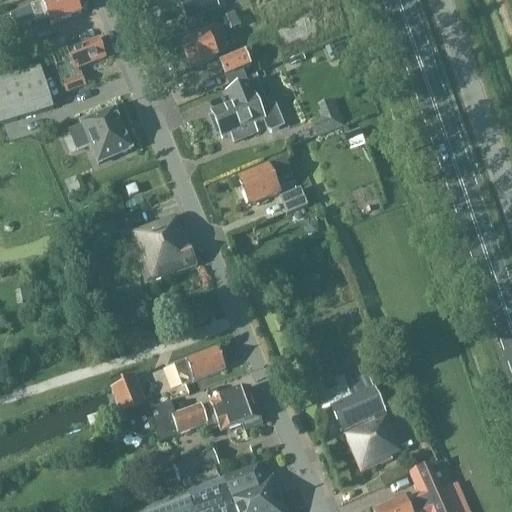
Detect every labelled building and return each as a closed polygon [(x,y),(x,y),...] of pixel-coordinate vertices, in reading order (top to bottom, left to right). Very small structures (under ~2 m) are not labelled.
[(10,17),(16,30),(46,18),(50,26),(80,14),(74,0),(46,0),(41,2),(42,4),(10,17)] [(181,0),(176,2),(186,24),(219,9),(214,0),(181,0)] [(231,30),(238,27),(234,16),(226,19),(231,30)] [(227,51),(219,31),(216,24),(187,36),(190,43),(181,47),(191,70),(218,59),(217,56),(227,51)] [(52,59),(66,95),(85,87),(78,70),(104,60),(97,41),(52,59)] [(245,54),(220,64),(220,65),(226,80),(229,87),(246,80),(243,73),(251,69),(245,54)] [(0,82),(0,126),(53,110),(40,70),(0,82)] [(213,117),(208,119),(216,138),(220,136),(222,140),(233,135),(236,143),(257,135),(255,129),(254,127),(263,124),(266,133),(271,135),(284,129),(275,107),(269,109),(257,81),(250,84),(248,85),(246,80),(229,87),(231,92),(226,94),(231,106),(211,114),(213,117)] [(322,120),(310,125),(316,139),(344,128),(333,101),(317,108),(322,120)] [(97,164),(97,166),(99,165),(129,152),(131,152),(130,150),(114,112),(115,112),(114,110),(112,111),(112,112),(82,124),(80,125),(81,127),(81,126),(97,164)] [(359,131),(347,135),(353,150),(365,145),(359,131)] [(249,207),(281,194),(277,185),(293,178),(285,161),(269,167),(238,180),(249,207)] [(127,190),(129,196),(137,194),(135,187),(127,190)] [(286,216),(307,208),(300,191),(279,200),(286,216)] [(126,237),(145,285),(195,266),(181,230),(179,231),(174,219),(126,237)] [(297,240),(288,244),(291,250),(300,247),(297,240)] [(31,285),(19,288),(22,303),(34,300),(31,285)] [(295,325),(289,328),(292,334),(298,332),(295,325)] [(216,351),(186,363),(173,368),(181,388),(194,384),(224,371),(216,351)] [(338,390),(317,399),(323,412),(331,408),(342,433),(373,420),(374,422),(343,436),(361,474),(391,461),(390,458),(401,453),(403,452),(374,388),(372,389),(367,377),(347,385),(338,390)] [(119,415),(130,411),(141,406),(131,379),(120,384),(121,386),(110,391),(119,415)] [(209,432),(218,429),(219,429),(221,434),(242,427),(244,433),(262,427),(260,420),(249,390),(209,404),(210,408),(202,411),(201,407),(175,417),(170,403),(122,421),(124,425),(122,426),(126,435),(144,441),(156,437),(158,443),(207,426),(209,432)] [(212,454),(174,469),(179,482),(185,496),(223,481),(217,467),(212,454)] [(258,467),(223,481),(185,496),(169,502),(141,511),(257,511),(254,504),(278,495),(272,479),(264,482),(258,467)] [(430,467),(408,477),(419,501),(420,501),(425,511),(467,511),(456,485),(441,492),(430,467)] [(284,511),(278,495),(254,504),(257,511),(284,511)] [(405,502),(382,511),(425,511),(420,501),(419,501),(407,506),(405,502)]
